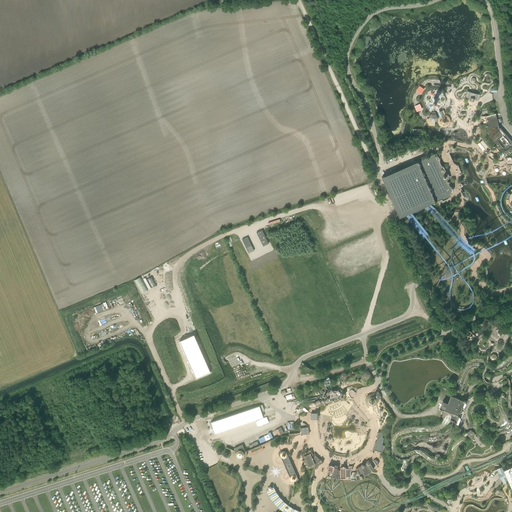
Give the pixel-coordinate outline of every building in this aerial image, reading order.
[(432,101),(433,102),(429,106),(429,107),(429,108),(430,108),(431,108),(434,103),(435,103),(437,108),(438,108),(439,108),(439,107),(436,102),(437,102),(437,101),(443,102),(444,101),(443,101),(443,100),(437,100),(437,99),(440,94),(440,93),(439,93),(435,98),(432,92),(431,92),(430,93),(433,99),(427,98),(426,99),(426,100),(432,101)] [(475,101),(478,102),(479,101),(479,99),(480,98),(480,95),(467,92),(467,95),(465,99),(468,100),(469,100),(470,100),(474,101),(475,101)] [(437,112),(439,116),(439,117),(438,118),(437,122),(439,125),(441,127),(445,127),(448,126),(450,123),(450,120),(449,117),(446,115),(444,115),(443,114),(445,114),(444,111),(443,110),(442,111),(442,110),(438,112),(437,112)] [(433,112),(432,112),(432,113),(431,113),(428,117),(429,118),(428,119),(427,119),(426,119),(426,120),(429,126),(435,126),(435,122),(438,118),(436,114),(435,114),(435,112),(434,112),(433,112)] [(502,130),(499,126),(495,114),(485,117),(486,119),(485,119),(486,122),(487,124),(482,126),(484,134),(482,135),(485,139),(484,139),(489,145),(489,144),(494,150),(496,148),(503,156),(506,153),(508,151),(510,153),(511,151),(511,141),(504,133),(502,135),(500,132),(502,130)] [(483,140),(477,143),(481,150),(487,147),(483,140)] [(460,190),(461,190),(461,189),(456,189),(456,185),(462,185),(463,186),(463,185),(462,185),(454,184),(450,185),(447,178),(441,164),(452,159),(447,161),(446,157),(450,155),(439,160),(436,153),(382,177),(384,182),(400,218),(403,217),(406,215),(408,214),(427,206),(438,201),(442,199),(443,201),(443,200),(447,199),(449,198),(450,196),(454,194),(453,192),(452,190),(460,190)] [(141,277),(134,281),(141,294),(148,290),(141,277)] [(152,288),(156,286),(151,277),(147,279),(152,288)] [(179,341),(196,378),(211,372),(194,335),(186,338),(179,341)] [(365,399),(366,401),(366,403),(368,405),(370,405),(372,406),(374,406),(375,405),(377,404),(378,402),(378,401),(378,398),(381,397),(378,392),(378,390),(368,394),(367,395),(366,397),(365,399)] [(451,396),(448,403),(443,401),(440,408),(445,410),(446,405),(449,406),(453,397),(451,396)] [(455,397),(453,397),(449,406),(446,405),(445,410),(450,412),(452,413),(458,398),(455,397)] [(459,415),(460,413),(465,401),(463,400),(458,398),(452,413),(457,415),(459,415)] [(214,421),(211,422),(214,434),(263,418),(261,413),(264,412),(262,405),(231,415),(214,421)] [(455,424),(459,415),(457,415),(452,413),(445,410),(441,418),(451,422),(455,424)] [(382,453),(385,446),(382,445),(384,438),(383,438),(383,432),(381,432),(379,432),(377,432),(377,437),(376,443),(375,442),(372,450),(382,453)] [(250,449),(248,450),(250,455),(263,450),(262,446),(268,443),(268,441),(259,445),(261,448),(252,453),(250,449)] [(243,445),(234,448),(234,450),(235,451),(237,455),(238,457),(239,457),(241,457),(242,457),(243,455),(244,454),(243,452),(245,451),(243,445)] [(315,470),(316,469),(318,468),(317,467),(318,466),(319,465),(320,464),(323,463),(321,460),(320,460),(318,458),(316,456),(317,456),(314,453),(313,454),(314,455),(313,456),(311,451),(312,451),(311,449),(310,450),(307,451),(307,452),(304,453),(304,452),(303,453),(302,453),(302,454),(301,455),(302,457),(305,463),(307,469),(312,467),(314,469),(315,470)] [(247,453),(246,451),(245,451),(243,452),(244,454),(243,455),(242,457),(241,457),(239,457),(238,457),(237,455),(235,451),(234,450),(233,450),(232,453),(233,455),(234,458),(236,459),(239,460),(241,460),(243,459),(245,457),(246,455),(247,453)] [(288,473),(289,475),(291,479),(291,477),(292,476),(291,475),(293,474),(294,474),(296,475),(297,476),(294,469),(293,467),(292,465),(291,463),(290,460),(288,456),(287,454),(287,455),(287,456),(286,457),(284,458),(283,458),(281,457),(283,462),(284,465),(285,467),(286,468),(287,471),(288,473)] [(366,462),(366,463),(364,464),(363,463),(361,465),(358,467),(356,468),(357,471),(359,474),(360,476),(359,476),(361,479),(364,477),(363,476),(370,473),(372,472),(371,471),(374,469),(372,466),(371,464),(371,463),(371,462),(370,461),(369,461),(368,461),(367,461),(367,462),(366,462)] [(511,464),(506,467),(503,469),(505,472),(506,476),(511,487),(511,488),(511,464)] [(338,479),(341,479),(341,470),(337,470),(338,468),(334,467),(334,466),(329,465),(328,469),(328,470),(327,475),(332,477),(336,478),(336,479),(338,479)] [(271,487),(270,487),(270,486),(269,487),(268,488),(268,489),(266,491),(268,496),(272,502),(277,507),(282,511),(297,511),(299,510),(293,508),(288,505),(287,504),(284,502),(279,496),(276,492),(273,487),(271,487)]
